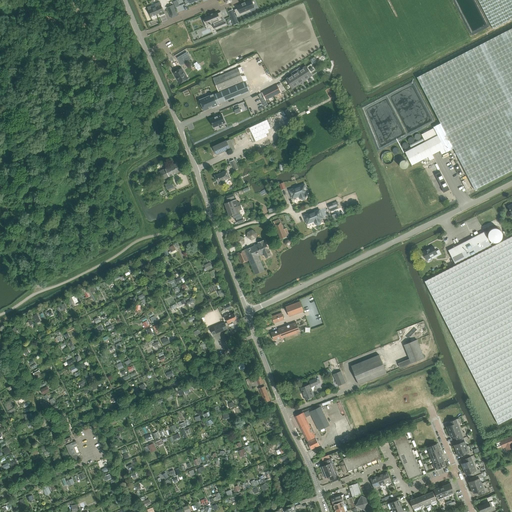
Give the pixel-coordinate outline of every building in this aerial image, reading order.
[(238,8),(234,10),(238,17),(251,11),(250,9),(253,8),(250,0),(245,3),(245,2),(245,3),(242,4),(242,3),(242,4),(237,6),(238,8)] [(511,0),(478,0),(493,29),(511,19),(511,0)] [(150,6),(147,7),(151,17),(156,15),(164,11),(160,2),(150,6)] [(178,16),(174,5),(167,8),(171,18),(178,16)] [(203,19),(202,19),(205,26),(210,24),(210,25),(211,24),(211,23),(213,23),(214,27),(219,25),(219,26),(220,25),(221,27),(226,25),(221,12),(217,13),(217,12),(213,14),(213,13),(213,14),(211,15),(210,14),(210,15),(205,17),(206,18),(203,19)] [(511,28),(420,76),(417,77),(441,123),(436,126),(433,127),(434,128),(422,135),(425,142),(405,152),(412,165),(428,157),(430,161),(434,158),(433,155),(440,151),(442,154),(446,152),(454,149),(475,190),(511,170),(511,28)] [(177,58),(181,65),(191,59),(187,52),(177,58)] [(306,67),(287,79),(292,88),(311,75),(312,75),(306,67)] [(177,77),(176,78),(180,83),(188,78),(182,68),(174,73),(177,77)] [(238,68),(213,78),(219,93),(213,95),(218,104),(250,91),(246,81),(244,82),(238,68)] [(277,85),(262,93),(266,100),(278,94),(278,96),(280,95),(279,93),(281,92),(277,85)] [(213,94),(199,100),(204,111),(212,108),(218,106),(218,105),(218,104),(213,95),(213,94)] [(215,117),(211,119),(214,127),(225,122),(222,115),(218,116),(217,116),(215,117)] [(261,122),(249,128),(256,142),(267,136),(261,122)] [(226,140),(213,147),(217,155),(230,149),(231,151),(235,149),(230,139),(227,141),(226,140)] [(176,163),(157,173),(161,181),(180,171),(176,163)] [(459,165),(455,167),(459,175),(463,173),(459,165)] [(227,170),(215,176),(218,183),(230,178),(227,170)] [(444,193),(449,189),(440,172),(435,174),(443,189),(442,190),(444,193)] [(172,181),(165,184),(168,190),(175,187),(172,181)] [(306,195),(305,194),(308,192),(305,184),(289,190),(292,198),(299,196),(300,198),(301,198),(301,199),(302,199),(304,199),(305,198),(306,197),(306,196),(306,195)] [(232,201),(225,204),(227,210),(240,205),(239,202),(238,203),(237,199),(232,201)] [(328,205),(330,212),(338,208),(336,202),(328,205)] [(240,205),(227,210),(229,216),(232,215),(234,219),(236,218),(236,220),(242,218),(243,217),(242,216),(241,216),(239,210),(242,210),(241,208),(240,205)] [(314,221),(315,223),(315,224),(316,225),(317,225),(318,225),(319,225),(320,224),(320,223),(321,222),(320,221),(320,219),(323,218),(319,210),(304,216),(307,224),(314,221)] [(289,234),(287,228),(284,229),(280,219),(274,221),(275,224),(274,224),(280,239),(287,237),(286,235),(289,234)] [(256,238),(257,232),(252,229),(247,232),(247,237),(252,241),(256,238)] [(460,244),(464,251),(452,258),(455,264),(491,246),(484,232),(460,244)] [(193,241),(190,236),(182,240),(185,245),(193,241)] [(238,246),(239,246),(245,244),(245,243),(244,237),(238,236),(237,236),(234,241),(235,242),(238,246)] [(511,236),(510,238),(425,281),(498,424),(511,417),(511,236)] [(258,244),(237,253),(241,263),(249,260),(255,274),(265,270),(258,255),(264,253),(266,258),(272,255),(271,254),(265,240),(264,240),(258,242),(258,244)] [(460,244),(448,250),(452,258),(464,251),(460,244)] [(423,254),(423,255),(424,258),(425,258),(426,260),(432,257),(433,259),(442,255),(439,250),(436,252),(433,246),(422,252),(423,254)] [(204,265),(207,271),(214,267),(211,261),(204,265)] [(143,268),(140,262),(134,265),(137,271),(143,268)] [(97,284),(91,287),(94,293),(100,290),(97,284)] [(300,302),(286,307),(289,316),(304,311),(300,302)] [(63,303),(58,306),(61,311),(66,308),(63,303)] [(236,316),(234,313),(231,315),(230,313),(225,316),(228,324),(231,322),(231,321),(237,319),(237,318),(236,315),(236,316)] [(282,313),(272,317),(274,323),(284,319),(282,313)] [(225,322),(210,328),(213,335),(227,329),(225,322)] [(288,325),(278,329),(279,330),(271,333),(274,340),(282,337),(282,338),(300,332),(296,322),(288,325)] [(158,324),(153,327),(156,334),(162,331),(158,324)] [(425,358),(417,339),(404,344),(410,358),(398,363),(400,367),(425,358)] [(158,342),(153,344),(155,350),(161,347),(158,342)] [(379,354),(351,366),(359,384),(387,373),(379,354)] [(333,374),(338,386),(346,382),(341,371),(333,374)] [(256,380),(253,382),(255,387),(264,383),(260,374),(254,376),(256,380)] [(321,382),(320,380),(317,381),(316,379),(310,381),(311,384),(301,388),(305,400),(314,396),(310,387),(318,384),(321,382)] [(41,389),(44,395),(50,391),(47,386),(41,389)] [(265,386),(259,388),(265,403),(270,401),(265,386)] [(309,410),(303,413),(306,417),(311,414),(319,431),(330,425),(321,406),(310,412),(309,410)] [(303,412),(295,416),(308,442),(316,438),(311,428),(312,427),(311,425),(310,426),(306,417),(303,413),(303,412)] [(460,422),(459,418),(448,423),(449,426),(447,427),(448,429),(447,429),(449,432),(461,427),(459,422),(460,422)] [(463,432),(461,427),(449,432),(450,435),(451,438),(454,437),(455,440),(466,435),(465,432),(463,432)] [(404,431),(392,436),(394,441),(406,436),(404,431)] [(394,441),(396,446),(408,441),(406,436),(394,441)] [(467,446),(465,441),(468,440),(466,437),(455,441),(457,444),(454,445),(455,447),(455,448),(456,451),(467,446)] [(511,445),(511,444),(511,437),(496,443),(498,448),(502,446),(503,448),(506,447),(507,450),(511,448),(511,445)] [(312,449),(320,445),(316,438),(308,442),(312,449)] [(74,455),(77,454),(74,446),(78,445),(76,441),(66,445),(71,456),(74,461),(78,459),(77,455),(75,456),(74,455)] [(396,446),(398,450),(410,445),(408,441),(396,446)] [(156,450),(153,443),(148,446),(151,452),(156,450)] [(430,452),(429,453),(439,449),(438,447),(439,447),(438,443),(428,447),(430,452)] [(381,458),(376,445),(371,447),(376,460),(381,458)] [(398,450),(399,455),(412,450),(410,445),(398,450)] [(471,451),(468,446),(467,446),(456,451),(457,454),(458,454),(459,456),(461,455),(462,458),(473,454),(472,450),(471,451)] [(372,462),(376,460),(371,447),(366,449),(372,462)] [(367,464),(372,462),(366,449),(362,451),(367,464)] [(440,451),(439,449),(429,453),(431,459),(442,454),(440,451)] [(399,455),(401,460),(414,455),(412,450),(399,455)] [(362,466),(367,464),(362,451),(357,453),(362,466)] [(357,468),(362,466),(357,453),(352,455),(357,468)] [(443,458),(442,454),(431,459),(433,464),(443,460),(443,458)] [(352,455),(348,457),(353,469),(357,468),(352,455)] [(416,459),(414,455),(401,460),(403,464),(416,459)] [(474,455),(472,456),(463,459),(464,463),(462,463),(463,466),(462,466),(463,469),(476,464),(474,459),(475,458),(474,455)] [(348,457),(343,459),(344,461),(345,464),(348,471),(353,469),(348,457)] [(324,465),(321,467),(323,472),(333,468),(336,467),(335,464),(334,464),(331,459),(323,462),(324,465)] [(418,464),(416,459),(403,464),(405,469),(418,464)] [(433,464),(435,468),(435,469),(446,465),(445,461),(444,462),(443,460),(433,464)] [(420,469),(418,464),(405,469),(407,474),(420,469)] [(478,469),(476,464),(463,469),(465,472),(466,474),(468,474),(470,477),(481,472),(479,469),(478,469)] [(333,468),(323,472),(325,478),(329,476),(330,480),(339,477),(336,471),(337,470),(336,467),(333,468)] [(407,474),(409,479),(422,474),(420,469),(407,474)] [(387,472),(382,474),(386,484),(386,485),(387,486),(389,485),(389,484),(392,483),(387,472)] [(471,488),(482,483),(480,478),(483,477),(481,473),(470,478),(471,481),(469,482),(470,484),(470,485),(471,488)] [(386,484),(382,474),(376,476),(380,486),(383,485),(383,486),(386,485),(386,484)] [(380,487),(380,486),(376,476),(370,479),(374,489),(377,487),(378,488),(380,487)] [(447,484),(447,485),(445,485),(449,495),(455,493),(450,482),(447,484)] [(349,486),(353,497),(361,494),(357,483),(349,486)] [(485,488),(483,483),(482,483),(471,488),(472,491),(473,491),(474,493),(476,492),(477,495),(488,491),(487,487),(485,488)] [(443,486),(443,485),(440,487),(444,498),(449,495),(445,485),(443,486)] [(48,486),(43,489),(46,496),(51,494),(48,486)] [(436,489),(434,490),(438,500),(444,498),(440,487),(436,488),(436,489)] [(435,494),(434,495),(432,490),(430,491),(430,492),(427,493),(432,505),(437,502),(436,498),(437,498),(435,494)] [(421,495),(425,504),(426,507),(432,505),(427,493),(427,492),(424,493),(425,494),(422,496),(421,495)] [(346,496),(344,496),(343,494),(331,498),(333,504),(347,499),(346,496)] [(416,497),(415,497),(419,506),(425,504),(421,495),(419,495),(419,497),(416,498),(416,497)] [(365,511),(367,510),(371,502),(371,500),(362,496),(361,496),(356,505),(357,506),(365,511)] [(410,500),(413,509),(419,506),(415,497),(413,498),(414,499),(410,500)] [(390,503),(388,503),(388,505),(390,509),(392,508),(402,504),(401,502),(399,502),(398,499),(396,500),(395,499),(389,501),(390,503)] [(482,505),(478,506),(480,510),(481,511),(483,511),(490,511),(496,510),(494,506),(493,507),(491,502),(482,505)]
